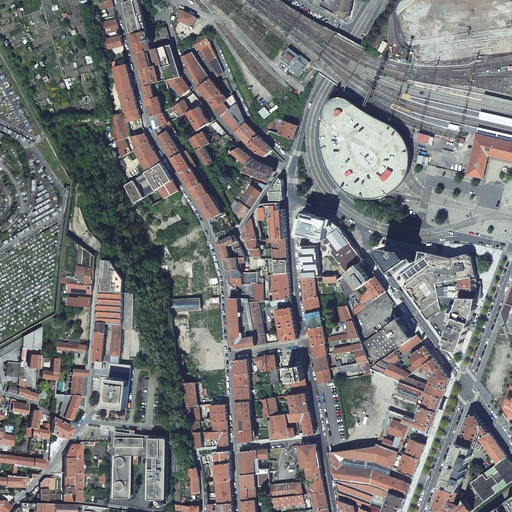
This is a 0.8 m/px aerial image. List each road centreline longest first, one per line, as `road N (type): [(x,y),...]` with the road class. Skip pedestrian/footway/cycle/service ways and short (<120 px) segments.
road 1 (residential): [(118,0),(150,130),(202,218),(223,278),(230,354)]
road 2 (secondary): [(354,207),(323,170),(316,132),(380,0)]
road 3 (secondary): [(365,229),(366,247),(467,385)]
road 4 (secondary): [(351,30),(311,101),(292,199)]
road 5 (residential): [(334,511),(305,344)]
road 6 (residential): [(78,428),(86,416),(98,266)]
road 7 (residential): [(230,354),(239,511)]
road 8 (residential): [(305,344),(292,199)]
road 9 (residential): [(420,511),(467,385)]
road 10 (residential): [(467,385),(511,262)]
